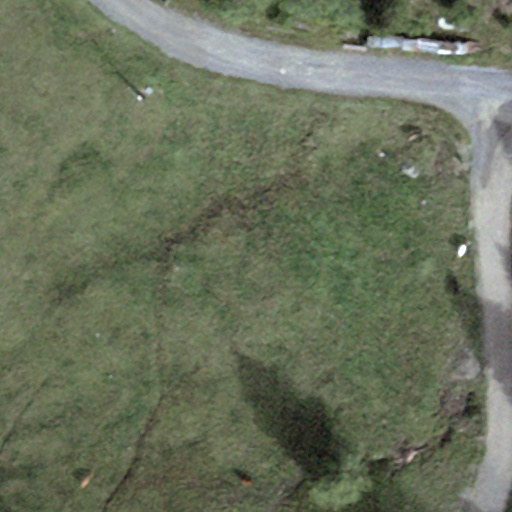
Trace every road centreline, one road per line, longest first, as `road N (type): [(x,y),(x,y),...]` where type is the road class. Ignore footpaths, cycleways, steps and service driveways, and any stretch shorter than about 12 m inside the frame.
road 1 (track): [(486,93),(494,412),(456,511)]
road 2 (track): [(486,93),(190,52),(108,0)]
